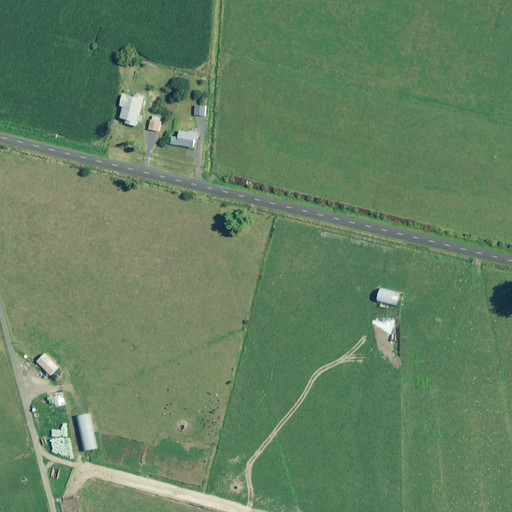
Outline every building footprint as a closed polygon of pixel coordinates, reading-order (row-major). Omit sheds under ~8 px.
[(144,98),(124,94),(121,105),(124,106),(121,118),(127,120),(127,124),(137,126),(138,120),(142,121),(143,116),(140,115),(144,98)] [(208,112),(196,110),(195,120),(207,122),(208,112)] [(153,116),(152,120),(151,120),(149,130),(160,131),(162,121),(161,121),(161,118),(153,116)] [(199,133),(180,130),(179,137),(173,136),(172,144),(194,147),(196,138),(198,139),(199,133)] [(402,293),(381,288),(378,301),(399,306),(402,293)] [(60,368),(46,354),(38,362),(51,375),(60,368)] [(66,404),(63,392),(52,394),(55,406),(66,404)] [(96,448),(89,414),(76,417),(84,451),(96,448)]
